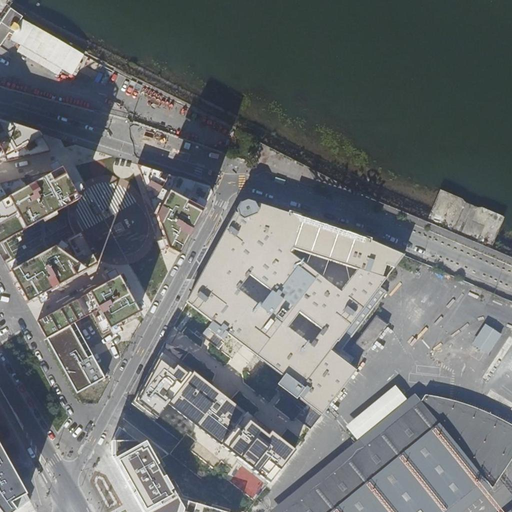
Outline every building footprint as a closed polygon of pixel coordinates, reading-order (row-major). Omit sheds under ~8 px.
[(20,16),(9,8),(0,21),(0,44),(9,33),(12,34),(10,39),(71,74),(82,55),(19,17),(20,16)] [(84,195),(96,192),(94,184),(82,187),(84,195)] [(222,340),(227,333),(285,377),(281,383),(322,414),(356,369),(330,349),(385,277),(381,275),(387,263),(394,266),(403,254),(374,241),(247,199),(240,203),(186,303),(212,322),(207,328),(222,340)] [(189,202),(180,211),(184,216),(193,207),(189,202)] [(388,323),(376,314),(351,346),(364,355),(388,323)] [(75,323),(46,338),(76,393),(104,378),(75,323)] [(491,355),(503,334),(486,324),(474,345),(491,355)] [(247,511),(249,510),(287,459),(255,434),(259,429),(261,426),(238,407),(235,410),(231,415),(185,380),(190,374),(194,370),(168,349),(161,359),(157,356),(124,417),(148,437),(190,469),(224,497),(234,504),(243,511),(247,511)] [(235,410),(190,374),(185,380),(231,415),(235,410)] [(425,395),(419,403),(492,490),(511,458),(511,426),(492,415),(465,403),(425,395)] [(464,511),(492,490),(419,403),(288,511),(464,511)] [(0,425),(0,511),(29,511),(32,510),(28,505),(39,500),(0,425)] [(119,428),(111,442),(112,460),(141,511),(228,511),(230,510),(182,494),(160,459),(157,461),(145,442),(140,445),(119,428)] [(287,459),(292,454),(259,429),(255,434),(287,459)]
